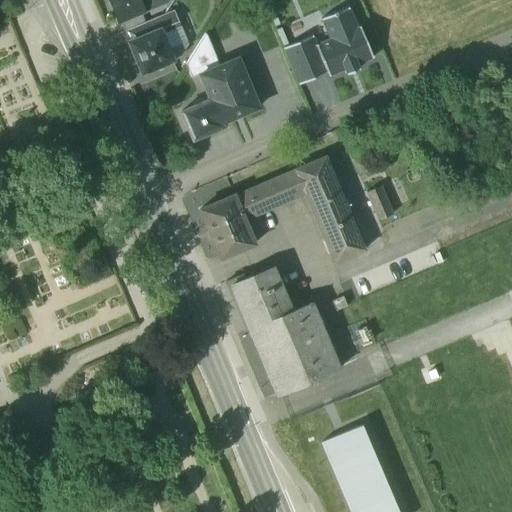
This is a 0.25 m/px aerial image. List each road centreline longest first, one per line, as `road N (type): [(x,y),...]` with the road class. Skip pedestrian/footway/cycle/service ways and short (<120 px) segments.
road 1 (residential): [(143,188),(511,37)]
road 2 (tertiary): [(143,188),(277,511)]
road 3 (tertiary): [(62,0),(143,188)]
